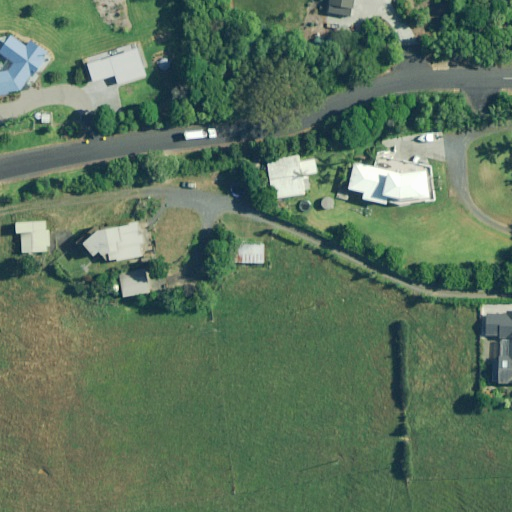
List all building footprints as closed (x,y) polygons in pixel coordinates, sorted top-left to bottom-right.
[(357,0),(332,0),(332,5),(356,8),(357,0)] [(0,94),(4,95),(22,90),(51,55),(33,41),(28,48),(14,36),(0,52),(9,60),(0,71),(0,94)] [(316,159),(301,161),(300,157),(268,163),(274,200),(307,194),(304,176),(319,173),(316,159)] [(387,170),(355,164),(350,190),(365,193),(364,199),(387,204),(389,196),(427,203),(433,175),(388,166),(387,170)] [(338,203),(331,195),(321,204),(328,212),(338,203)] [(53,252),(51,221),(17,223),(18,234),(22,233),(23,253),(53,252)] [(154,256),(149,224),(100,232),(88,239),(90,256),(114,252),(115,262),(154,256)] [(267,263),(267,245),(239,246),(239,264),(267,263)] [(152,292),(147,269),(120,274),(125,297),(152,292)] [(511,312),(487,311),(486,337),(501,337),(499,383),(511,383),(511,312)]
